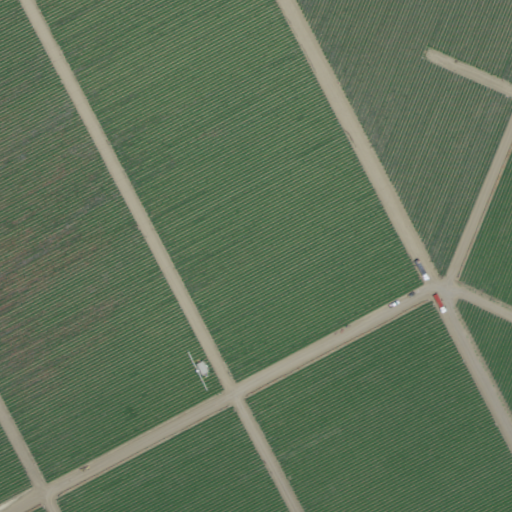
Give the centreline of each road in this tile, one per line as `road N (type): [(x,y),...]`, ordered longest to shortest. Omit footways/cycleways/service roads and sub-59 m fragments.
road 1 (track): [(295,511),(23,0)]
road 2 (track): [(511,436),(284,0)]
road 3 (track): [(7,511),(434,285)]
road 4 (track): [(444,287),(511,122)]
